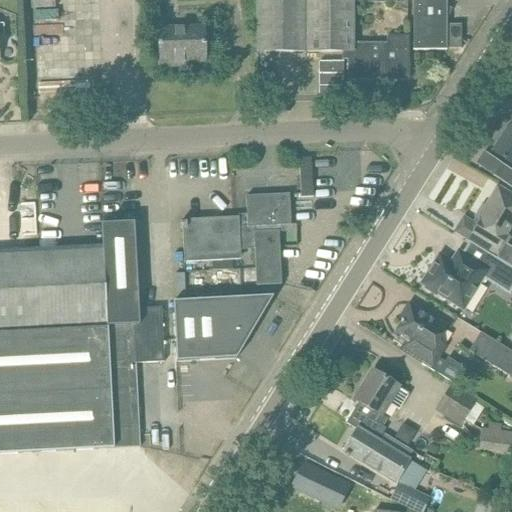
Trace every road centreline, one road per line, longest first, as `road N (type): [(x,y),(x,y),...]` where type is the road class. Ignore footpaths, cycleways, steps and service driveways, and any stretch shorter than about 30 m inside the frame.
road 1 (unclassified): [(208,511),(425,165)]
road 2 (residential): [(112,141),(118,168),(341,154),(369,132)]
road 3 (residential): [(112,141),(369,132)]
road 4 (unclassified): [(425,165),(511,26)]
road 5 (unknown): [(133,140),(103,0)]
